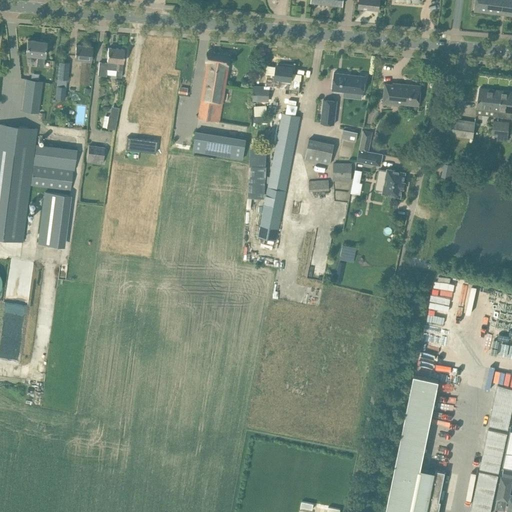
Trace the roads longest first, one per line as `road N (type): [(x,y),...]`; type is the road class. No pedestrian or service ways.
road 1 (tertiary): [(447,45),(0,5)]
road 2 (residential): [(411,209),(447,45)]
